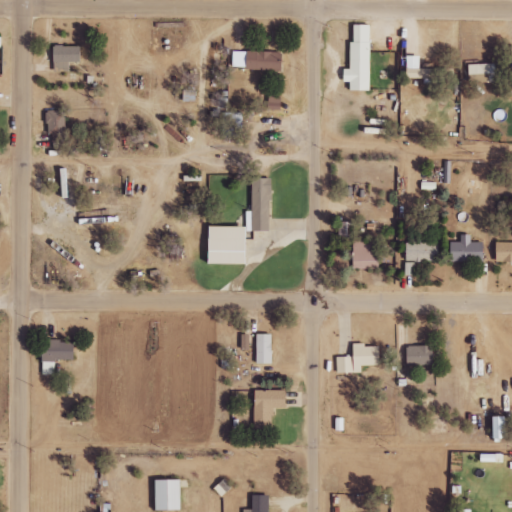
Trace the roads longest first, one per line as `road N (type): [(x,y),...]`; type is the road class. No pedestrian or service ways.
road 1 (residential): [(20,511),(23,0)]
road 2 (residential): [(312,511),(315,0)]
road 3 (residential): [(511,10),(0,7)]
road 4 (residential): [(0,302),(511,303)]
